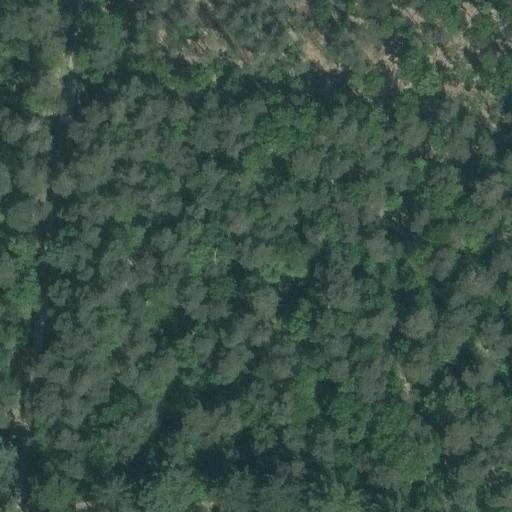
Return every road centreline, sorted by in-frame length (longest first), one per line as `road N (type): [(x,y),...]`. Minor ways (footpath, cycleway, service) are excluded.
road 1 (unknown): [(511,170),(58,152),(22,143),(0,88)]
road 2 (unknown): [(406,511),(400,353),(423,166)]
